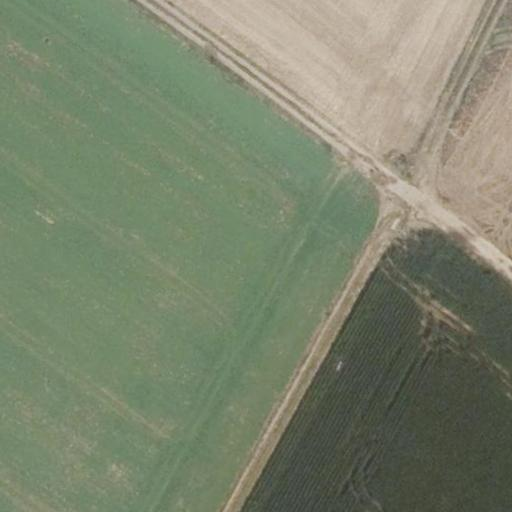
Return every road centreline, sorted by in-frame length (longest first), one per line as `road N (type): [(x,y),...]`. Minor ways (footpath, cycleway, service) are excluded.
road 1 (track): [(511,275),(138,0)]
road 2 (track): [(405,191),(501,0)]
